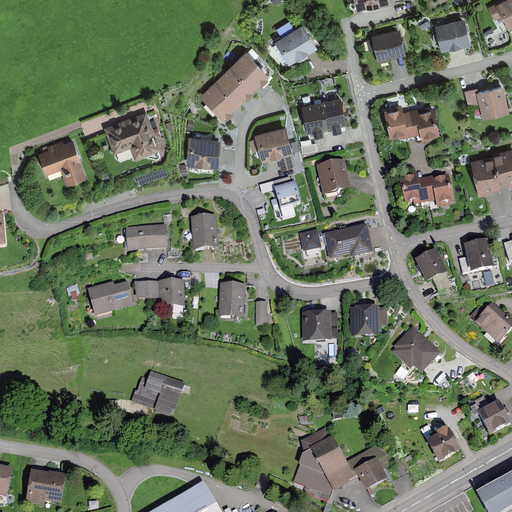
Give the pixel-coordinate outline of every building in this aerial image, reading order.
[(354,0),(357,13),(390,5),(390,2),(397,0),(354,0)] [(511,29),(511,0),(507,0),(496,6),(502,18),(509,31),(511,29)] [(502,18),(496,6),(496,5),(488,8),(495,21),(502,18)] [(464,20),(435,26),(441,53),(471,46),(464,20)] [(318,50),(304,26),(275,43),(289,67),(318,50)] [(400,31),(372,37),(378,65),(390,62),(390,60),(406,56),(400,31)] [(270,77),(247,53),(200,97),(223,122),(225,120),(227,122),(235,114),(233,113),(246,101),(247,102),(255,95),(253,93),(260,86),(262,88),(269,81),(268,79),(270,77)] [(510,114),(503,87),(479,94),(477,89),(465,92),(469,109),(479,106),(483,121),(510,114)] [(347,126),(341,99),(322,103),(328,130),(332,129),(333,132),(333,135),(343,133),(342,127),(347,126)] [(328,130),(322,103),(302,108),(308,134),(313,133),(315,139),(324,137),(323,131),(328,130)] [(404,109),(384,113),(390,139),(399,137),(400,140),(421,135),(423,143),(432,140),(432,138),(441,136),(435,110),(416,114),(415,110),(404,112),(404,109)] [(147,112),(105,129),(115,155),(131,149),(135,162),(162,151),(147,112)] [(294,155),(287,128),(256,136),(257,140),(249,142),(252,153),(259,152),(262,163),(278,159),(291,156),(294,155)] [(222,141),(190,138),(187,166),(220,169),(222,141)] [(42,153),(38,154),(47,176),(61,171),(67,187),(87,180),(81,163),(82,163),(74,141),(62,145),(61,143),(41,151),(42,153)] [(316,144),(301,147),(303,154),(317,151),(316,144)] [(511,188),(511,149),(469,161),(478,199),(493,195),(493,193),(502,191),(501,188),(510,186),(510,189),(511,188)] [(291,156),(278,159),(282,172),(295,168),(291,156)] [(352,192),(346,162),(317,169),(324,198),(352,192)] [(188,175),(185,165),(180,166),(183,177),(188,175)] [(417,179),(400,183),(406,208),(414,206),(414,208),(436,203),(437,211),(448,208),(447,206),(455,204),(449,179),(433,183),(432,178),(418,181),(417,179)] [(301,208),(296,186),(292,187),(290,179),(272,184),(279,207),(280,207),(281,213),(301,208)] [(217,218),(191,219),(193,254),(219,252),(217,218)] [(167,227),(126,229),(128,254),(168,252),(167,227)] [(373,256),(367,228),(325,237),(330,261),(350,257),(351,260),(373,256)] [(318,232),(300,235),(304,253),(322,250),(318,232)] [(495,273),(488,243),(465,249),(467,260),(460,261),(463,276),(470,275),(471,278),(495,273)] [(449,277),(437,253),(416,264),(428,287),(435,284),(440,295),(453,288),(447,278),(449,277)] [(114,284),(88,291),(95,318),(134,307),(128,284),(115,288),(114,284)] [(185,309),(184,284),(136,285),(137,302),(159,301),(160,310),(185,309)] [(246,287),(220,286),(219,319),(245,320),(246,287)] [(268,304),(257,304),(257,327),(269,327),(269,318),(267,317),(268,304)] [(511,333),(511,324),(493,306),(483,317),(477,311),(470,318),(477,325),(476,326),(499,348),(511,333)] [(380,339),(379,328),(388,328),(388,309),(376,310),(376,311),(352,311),(353,339),(380,339)] [(338,340),(338,315),(328,315),(328,316),(303,316),(304,344),(331,344),(331,341),(338,340)] [(443,357),(414,329),(394,349),(396,351),(393,353),(411,371),(413,368),(423,377),(443,357)] [(136,392),(132,404),(155,412),(155,413),(174,419),(185,386),(152,374),(149,381),(143,379),(138,393),(136,392)] [(511,429),(511,427),(500,404),(490,409),(485,400),(468,408),(474,420),(479,418),(490,440),(511,429)] [(331,406),(334,422),(347,419),(344,404),(331,406)] [(311,453),(334,493),(335,496),(359,482),(355,475),(353,476),(346,465),(326,430),(301,444),(304,457),(311,453)] [(438,440),(427,446),(439,469),(462,457),(449,434),(447,432),(436,438),(438,440)] [(380,445),(346,465),(353,476),(355,475),(377,462),(383,473),(393,467),(380,445)] [(311,453),(304,457),(303,458),(299,468),(300,468),(294,485),(308,490),(305,497),(329,505),(334,493),(311,453)] [(377,462),(355,475),(359,482),(367,496),(389,484),(383,473),(377,462)] [(0,499),(7,501),(14,472),(0,468),(0,499)] [(49,476),(31,474),(26,506),(45,510),(45,505),(62,508),(67,478),(49,475),(49,476)] [(506,511),(511,509),(511,475),(477,494),(487,511),(506,511)] [(219,511),(204,485),(157,511),(219,511)]
